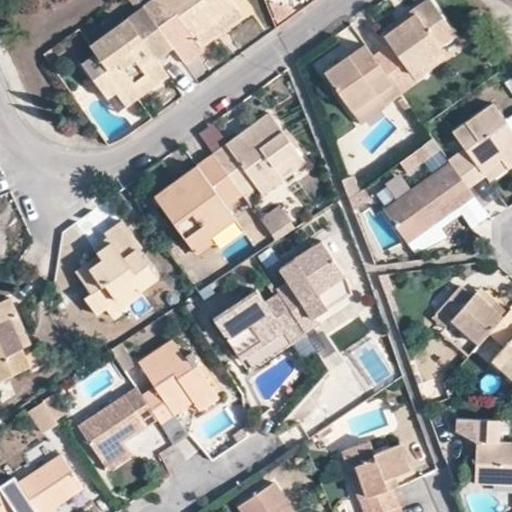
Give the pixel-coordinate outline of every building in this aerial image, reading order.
[(235,8),(229,0),(152,0),(142,7),(171,48),(188,35),(192,39),(235,8)] [(424,0),(408,12),(412,17),(396,27),(393,23),(379,33),(386,45),(371,55),(383,72),(398,93),(414,82),(412,79),(408,75),(440,52),(437,49),(453,37),(425,0),(424,0)] [(142,7),(89,46),(95,54),(81,65),(105,97),(113,92),(124,106),(165,75),(154,60),(171,48),(142,7)] [(393,23),(396,27),(412,17),(408,12),(393,23)] [(408,75),(412,79),(460,45),(453,37),(437,49),(440,52),(408,75)] [(377,88),(372,80),(383,72),(371,55),(363,44),(325,73),(348,107),(371,92),(377,88)] [(380,104),(371,92),(348,107),(358,121),(380,104)] [(511,131),(491,103),(452,131),(464,147),(455,154),(446,161),(447,162),(465,187),(483,174),(486,179),(511,161),(511,131)] [(296,150),(268,112),(212,153),(242,194),(256,185),(261,192),(283,176),(280,171),(275,165),(296,150)] [(212,151),(227,141),(215,123),(200,132),(212,151)] [(275,165),(280,171),(301,156),(296,150),(275,165)] [(190,169),(155,194),(196,253),(199,257),(214,247),(216,247),(212,241),(209,236),(237,218),(228,205),(242,194),(212,153),(197,164),(202,172),(195,176),(190,169)] [(383,208),(405,242),(433,222),(471,195),(465,187),(447,162),(383,208)] [(195,176),(202,172),(197,164),(190,169),(195,176)] [(277,202),(258,216),(273,238),(292,225),(277,202)] [(94,253),(100,260),(78,277),(88,292),(82,297),(93,311),(101,306),(132,283),(136,288),(153,275),(135,249),(139,247),(119,218),(101,231),(103,234),(108,240),(93,251),(94,253)] [(244,229),(237,218),(209,236),(212,241),(216,247),(244,229)] [(445,239),(433,222),(405,242),(417,259),(445,239)] [(108,240),(103,234),(89,245),(93,251),(108,240)] [(320,300),(317,296),(343,278),(321,244),(279,272),(288,285),(275,293),(301,332),(303,335),(317,326),(314,321),(327,312),(320,300)] [(100,260),(94,253),(72,270),(78,277),(100,260)] [(320,300),(347,283),(343,278),(317,296),(320,300)] [(136,288),(132,283),(101,306),(107,315),(137,292),(136,288)] [(458,287),(439,308),(477,343),(487,333),(500,318),(474,294),(470,297),(458,287)] [(208,317),(233,354),(260,336),(264,341),(278,332),(285,343),(301,332),(275,293),(273,292),(259,301),(250,289),(208,317)] [(478,289),(474,294),(500,318),(505,313),(478,289)] [(0,378),(27,368),(19,349),(8,321),(16,316),(9,298),(0,301),(0,378)] [(500,318),(487,333),(502,346),(490,360),(511,379),(511,312),(508,309),(505,313),(500,318)] [(19,349),(28,344),(16,316),(8,321),(19,349)] [(233,354),(236,360),(264,341),(260,336),(233,354)] [(164,406),(183,394),(187,400),(208,387),(187,355),(180,359),(168,341),(136,362),(152,386),(138,394),(154,418),(156,421),(168,413),(164,406)] [(364,394),(351,372),(348,374),(332,348),(321,355),(336,378),(290,407),(305,431),(364,394)] [(138,394),(133,387),(75,425),(95,455),(117,442),(154,418),(138,394)] [(187,400),(193,410),(214,396),(208,387),(187,400)] [(164,406),(168,413),(187,400),(183,394),(164,406)] [(41,433),(55,423),(40,402),(26,411),(41,433)] [(341,463),(350,461),(359,491),(352,494),(359,511),(365,511),(392,502),(386,483),(379,485),(377,476),(386,473),(403,467),(394,439),(366,449),(361,436),(334,446),(341,463)] [(95,455),(102,467),(124,453),(117,442),(95,455)] [(511,442),(474,442),(475,481),(511,482),(511,442)] [(0,492),(9,506),(12,511),(37,511),(79,484),(57,451),(14,479),(10,474),(0,480),(0,492)] [(352,494),(359,491),(350,461),(341,463),(352,494)] [(386,473),(377,476),(379,485),(386,483),(389,482),(386,473)] [(285,511),(266,481),(232,504),(236,511),(285,511)] [(0,511),(1,511),(9,506),(0,492),(0,511)] [(396,511),(392,502),(365,511),(396,511)]
